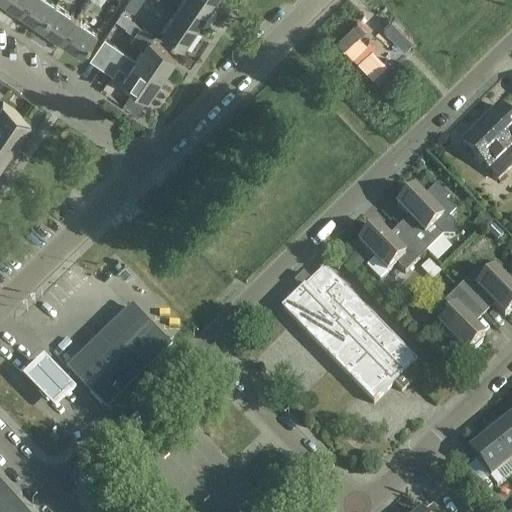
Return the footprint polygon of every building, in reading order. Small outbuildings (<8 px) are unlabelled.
[(28,0),(2,0),(20,12),(28,0)] [(56,3),(50,0),(28,0),(20,12),(41,26),(56,3)] [(134,14),(143,0),(130,0),(125,7),(134,14)] [(203,0),(182,0),(176,11),(197,25),(211,5),(203,0)] [(56,3),(41,26),(61,40),(76,17),(56,3)] [(183,47),(197,25),(176,11),(162,32),(183,47)] [(152,35),(120,13),(116,21),(126,28),(125,29),(134,35),(131,39),(143,48),(135,60),(162,78),(176,57),(150,38),(152,35)] [(82,54),(93,37),(97,32),(76,17),(61,40),(82,54)] [(100,66),(114,45),(104,38),(90,59),(100,66)] [(127,72),(121,81),(148,99),(162,78),(135,60),(127,54),(114,45),(100,66),(113,75),(119,67),(127,72)] [(0,107),(0,131),(17,143),(31,122),(3,103),(0,107)] [(511,156),(511,125),(497,111),(477,130),(473,129),(467,136),(468,140),(463,144),(500,182),(511,169),(511,160),(510,159),(511,156)] [(0,161),(3,164),(17,143),(0,131),(0,161)] [(424,257),(443,238),(455,239),(455,226),(449,221),(456,214),(447,203),(449,201),(437,188),(423,201),(415,192),(413,194),(406,194),(407,200),(397,209),(414,226),(403,236),(424,257)] [(485,214),(476,223),(483,231),(492,222),(485,214)] [(493,224),(486,231),(498,243),(505,236),(493,224)] [(405,275),(424,257),(403,236),(393,246),(377,229),(360,246),(375,262),(368,269),(380,282),(396,266),(405,275)] [(434,255),(426,264),(437,273),(445,264),(434,255)] [(363,264),(355,256),(348,263),(357,271),(363,264)] [(343,266),(338,260),(332,266),(338,272),(343,266)] [(417,364),(371,317),(325,270),(311,283),(304,276),(297,282),(304,290),(281,312),(374,406),(394,386),(402,393),(412,383),(404,376),(417,364)] [(458,291),(478,312),(489,302),(505,318),(511,311),(511,291),(506,285),(506,276),(498,276),(494,273),(486,281),(477,272),(458,291)] [(478,312),(458,291),(439,309),(448,319),(439,327),(443,331),(443,339),(451,339),(467,356),(484,339),(468,322),(478,312)] [(113,413),(107,406),(106,405),(117,395),(121,399),(152,369),(148,364),(164,348),(171,356),(173,355),(165,347),(173,339),(164,346),(128,308),(126,309),(134,317),(119,332),(114,327),(82,357),(87,362),(75,374),(67,366),(66,367),(111,414),(113,413)] [(511,429),(508,424),(489,439),(511,466),(511,465),(511,429)] [(492,481),(511,466),(489,439),(470,454),(492,481)] [(0,511),(14,511),(0,496),(0,511)]
